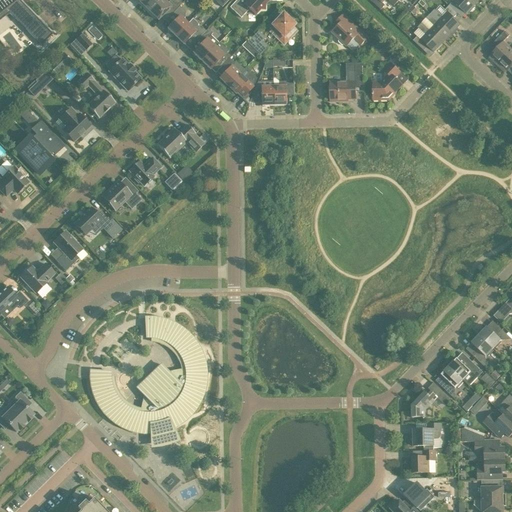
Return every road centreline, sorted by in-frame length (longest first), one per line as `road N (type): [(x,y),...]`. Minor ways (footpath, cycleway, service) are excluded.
road 1 (residential): [(0,265),(189,87)]
road 2 (residential): [(232,271),(153,270),(107,282),(70,312),(33,375)]
road 3 (residential): [(511,268),(393,393)]
road 4 (unclassified): [(232,271),(229,126)]
road 5 (residential): [(68,411),(165,511)]
road 6 (unclassified): [(251,405),(235,364),(232,271)]
road 7 (residential): [(251,405),(379,402)]
road 8 (residential): [(422,84),(390,120),(315,122)]
road 9 (residential): [(349,511),(380,478),(379,402)]
